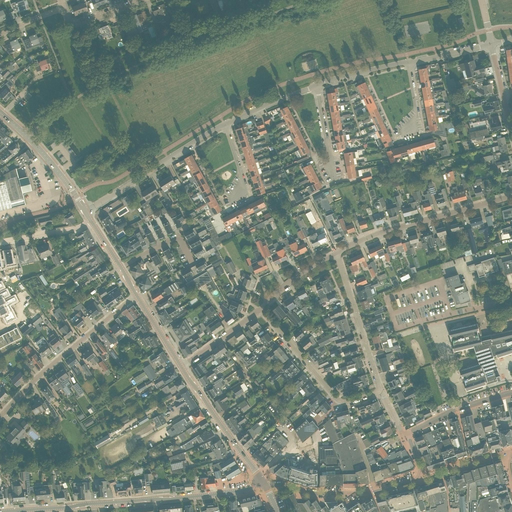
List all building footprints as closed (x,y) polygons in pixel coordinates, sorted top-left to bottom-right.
[(25,5),(28,4),(25,0),(21,0),(22,0),(11,4),(14,12),(19,10),(19,11),(26,9),(25,5)] [(84,2),(83,0),(76,0),(77,0),(78,4),(81,13),(87,11),(84,2)] [(78,4),(75,5),(74,3),(71,4),(75,15),(81,13),(78,4)] [(168,6),(165,7),(164,4),(159,6),(161,9),(153,12),(154,16),(156,19),(157,23),(161,21),(162,23),(170,19),(167,12),(170,10),(168,6)] [(147,27),(151,26),(145,11),(141,13),(141,14),(137,15),(136,14),(133,16),(139,33),(143,31),(142,30),(147,29),(147,27)] [(159,38),(163,37),(158,23),(154,25),(159,38)] [(96,30),(95,30),(98,35),(99,39),(107,36),(108,39),(112,37),(109,30),(108,25),(103,27),(103,28),(96,31),(96,30)] [(120,25),(112,28),(114,33),(122,30),(120,25)] [(23,40),(23,41),(26,50),(27,50),(26,49),(36,46),(39,44),(40,47),(44,45),(41,36),(40,37),(41,37),(37,38),(36,34),(29,37),(29,38),(30,39),(23,41),(23,40)] [(3,47),(9,54),(13,52),(12,51),(14,50),(14,51),(20,48),(16,39),(10,42),(11,44),(4,48),(3,47)] [(37,62),(33,63),(36,71),(37,71),(36,70),(41,68),(42,70),(48,68),(47,64),(50,63),(49,59),(45,60),(37,63),(37,62)] [(474,61),(460,64),(462,69),(462,71),(464,78),(477,75),(479,74),(480,76),(477,77),(475,77),(475,78),(473,78),(474,82),(476,82),(481,81),(486,79),(485,75),(484,76),(483,72),(484,71),(483,65),(475,67),(475,64),(474,64),(474,61)] [(0,72),(0,81),(1,80),(0,79),(0,78),(2,76),(4,78),(5,78),(10,73),(9,72),(13,68),(10,65),(6,69),(5,69),(3,71),(1,74),(0,73),(1,72),(0,72)] [(421,69),(419,70),(420,76),(428,75),(429,74),(428,69),(429,68),(429,65),(421,66),(421,69)] [(4,91),(0,95),(5,101),(11,94),(8,92),(11,89),(10,88),(14,84),(10,80),(8,82),(5,84),(8,87),(4,91)] [(431,81),(431,80),(429,81),(422,83),(423,89),(430,87),(433,86),(432,82),(431,81)] [(485,81),(461,88),(461,90),(471,87),(477,91),(475,94),(481,97),(482,95),(484,96),(486,94),(487,94),(492,92),(490,84),(486,85),(485,81)] [(355,96),(354,96),(355,97),(358,95),(358,94),(368,90),(365,83),(355,87),(358,93),(354,94),(355,96)] [(338,92),(337,92),(337,89),(329,90),(330,93),(328,94),(328,96),(327,96),(328,101),(339,98),(338,92)] [(361,100),(371,96),(368,90),(358,94),(358,95),(359,95),(361,100)] [(438,92),(437,91),(433,91),(434,93),(432,93),(424,95),(425,101),(433,99),(435,99),(434,94),(437,93),(437,92),(438,92)] [(366,105),(374,102),(371,96),(361,100),(363,99),(366,105)] [(433,99),(425,101),(426,107),(436,105),(436,106),(440,105),(440,104),(439,104),(439,103),(436,103),(435,102),(435,99),(433,99)] [(491,107),(483,109),(484,113),(485,113),(485,116),(490,114),(490,112),(495,111),(500,109),(498,101),(493,102),(490,103),(491,107)] [(366,105),(364,107),(365,108),(367,113),(369,112),(377,109),(374,102),(366,105)] [(283,117),(290,113),(287,107),(281,110),(282,112),(278,114),(280,118),(283,116),(283,117)] [(372,118),(380,115),(377,109),(369,112),(371,115),(368,116),(369,118),(365,120),(366,121),(365,121),(366,123),(370,121),(370,119),(372,118)] [(435,111),(427,113),(428,119),(436,117),(436,118),(438,117),(438,115),(439,115),(438,110),(437,111),(435,111)] [(284,123),(293,118),(290,113),(283,117),(286,122),(284,123),(283,122),(284,123)] [(346,116),(347,116),(346,114),(342,115),(342,117),(340,117),(332,118),(334,125),(341,123),(341,121),(343,120),(343,118),(346,117),(346,116)] [(479,117),(476,118),(476,122),(480,121),(480,122),(488,120),(488,121),(492,120),(493,124),(491,124),(492,132),(493,131),(498,130),(498,129),(502,128),(500,122),(500,123),(498,116),(495,117),(495,114),(490,114),(485,116),(479,117)] [(375,125),(382,121),(380,115),(372,118),(375,125)] [(442,117),(442,116),(442,115),(439,115),(438,115),(438,117),(436,118),(436,117),(428,119),(429,125),(439,123),(438,118),(442,117)] [(272,122),(271,121),(269,116),(263,119),(266,125),(272,122)] [(286,129),(289,127),(296,124),(293,118),(284,123),(283,122),(279,124),(279,125),(280,125),(281,126),(284,124),(286,129)] [(260,135),(263,134),(267,132),(263,121),(259,122),(262,133),(260,134),(260,135)] [(378,131),(385,128),(382,121),(375,125),(378,131)] [(439,123),(429,125),(430,131),(432,131),(436,130),(436,133),(436,135),(445,137),(442,122),(439,123)] [(236,132),(238,136),(248,133),(246,127),(247,127),(245,123),(238,126),(239,129),(237,130),(238,132),(236,132)] [(289,127),(291,133),(298,129),(296,124),(289,127)] [(1,126),(0,127),(0,136),(1,138),(0,139),(5,146),(0,149),(0,151),(8,145),(12,142),(9,137),(8,138),(7,136),(9,134),(1,126)] [(388,130),(386,131),(385,128),(378,131),(376,132),(375,131),(371,133),(371,134),(372,134),(372,135),(376,133),(378,138),(381,137),(388,134),(389,133),(388,130)] [(292,140),(301,135),(298,129),(291,133),(289,134),(290,135),(287,137),(289,141),(292,139),(292,140)] [(246,133),(238,136),(239,140),(240,140),(241,141),(250,138),(250,137),(249,135),(247,136),(246,133)] [(381,137),(378,139),(381,145),(378,146),(380,149),(390,146),(388,142),(391,141),(388,134),(381,137)] [(297,144),(304,140),(301,135),(292,140),(294,144),(295,145),(297,144)] [(344,135),(336,137),(337,143),(338,149),(339,149),(339,152),(344,151),(349,150),(348,147),(346,148),(345,145),(348,145),(347,142),(351,141),(351,139),(350,139),(347,140),(346,135),(344,135)] [(494,147),(506,144),(504,137),(494,139),(495,143),(498,142),(498,146),(494,147)] [(243,147),(252,144),(250,138),(241,141),(243,147)] [(426,139),(425,140),(428,148),(438,145),(437,140),(434,140),(433,139),(426,140),(426,139)] [(300,150),(307,146),(304,140),(297,144),(300,150)] [(422,142),(419,142),(421,150),(428,148),(425,140),(422,141),(422,142)] [(414,152),(421,150),(419,142),(412,144),(414,152)] [(16,151),(19,149),(15,144),(14,145),(10,147),(8,149),(10,152),(0,159),(0,162),(2,165),(17,152),(16,151)] [(253,149),(254,149),(252,144),(243,147),(245,153),(252,151),(254,150),(253,149)] [(407,153),(408,153),(414,152),(412,144),(405,146),(407,153)] [(452,156),(464,153),(462,144),(457,145),(459,150),(451,152),(452,156)] [(507,145),(506,144),(494,147),(496,152),(496,155),(497,155),(501,154),(501,152),(507,151),(507,148),(507,147),(507,145)] [(300,150),(298,151),(301,157),(307,155),(306,153),(310,151),(309,149),(308,149),(307,146),(301,149),(300,150)] [(399,147),(398,147),(402,159),(408,157),(409,157),(408,153),(407,153),(405,146),(399,148),(399,147)] [(391,150),(387,152),(389,160),(393,159),(393,158),(394,157),(395,160),(402,159),(398,147),(393,149),(393,148),(390,149),(391,150)] [(442,157),(450,155),(448,149),(444,150),(444,152),(441,153),(442,157)] [(23,165),(33,157),(27,150),(21,154),(24,158),(20,161),(23,165)] [(252,151),(245,153),(247,159),(246,159),(254,157),(252,151)] [(354,158),(356,158),(355,152),(345,153),(346,160),(354,159),(354,158)] [(188,164),(195,161),(191,155),(179,162),(180,164),(183,163),(185,166),(188,164)] [(257,159),(255,159),(254,157),(246,159),(246,160),(247,163),(248,163),(248,165),(258,162),(259,163),(262,162),(262,161),(261,161),(261,160),(258,161),(257,159)] [(502,162),(501,158),(494,160),(491,160),(493,167),(497,166),(498,168),(500,168),(502,172),(509,171),(508,169),(511,168),(511,167),(511,165),(510,160),(502,162)] [(191,170),(197,166),(195,161),(188,164),(185,166),(188,170),(189,171),(191,170)] [(256,163),(258,162),(248,165),(250,171),(258,168),(256,163)] [(311,164),(307,166),(305,163),(302,164),(304,168),(302,169),(304,175),(313,170),(314,169),(311,164)] [(3,175),(8,172),(6,165),(0,169),(1,170),(2,172),(3,175)] [(191,177),(200,172),(197,166),(191,170),(189,171),(188,170),(185,172),(185,173),(185,175),(189,173),(191,177)] [(0,211),(25,204),(22,193),(30,191),(26,177),(19,179),(16,168),(15,169),(3,175),(5,181),(0,182),(0,211)] [(258,168),(250,171),(252,177),(262,174),(260,168),(258,168)] [(307,180),(316,176),(313,170),(304,175),(307,174),(309,179),(307,180)] [(265,173),(266,172),(265,171),(262,172),(262,174),(252,177),(254,183),(262,180),(264,179),(263,175),(265,174),(265,173)] [(194,182),(203,177),(200,172),(191,177),(194,181),(194,182)] [(452,172),(446,173),(448,181),(455,180),(452,172)] [(176,183),(174,180),(171,175),(169,177),(168,176),(164,179),(172,191),(174,190),(173,187),(176,184),(176,183)] [(309,186),(319,181),(316,176),(307,180),(307,181),(307,182),(309,186)] [(191,183),(190,183),(191,184),(192,185),(193,184),(196,188),(197,187),(197,188),(207,182),(205,179),(204,179),(203,177),(194,182),(194,181),(191,183)] [(161,182),(159,183),(163,190),(165,192),(168,190),(170,192),(172,191),(164,179),(161,181),(161,182)] [(262,180),(254,183),(256,189),(264,186),(266,186),(265,184),(264,179),(262,180)] [(322,187),(319,181),(309,186),(308,187),(312,194),(320,190),(319,189),(322,187)] [(481,188),(486,187),(484,181),(476,183),(477,187),(477,188),(477,189),(474,190),(476,196),(483,195),(481,188)] [(209,186),(207,182),(197,188),(200,192),(196,194),(197,195),(197,196),(201,194),(200,193),(210,188),(209,186)] [(434,187),(433,184),(428,185),(430,193),(431,195),(436,194),(434,187)] [(154,199),(160,196),(154,185),(148,189),(154,199)] [(182,195),(186,193),(181,185),(177,187),(182,195)] [(258,195),(266,192),(264,186),(256,189),(258,195)] [(209,188),(210,188),(200,193),(201,194),(203,199),(212,194),(209,188)] [(448,199),(444,188),(442,188),(441,189),(442,192),(438,193),(439,196),(439,197),(436,198),(438,207),(442,206),(442,207),(445,206),(444,205),(446,205),(445,201),(447,200),(448,199)] [(467,199),(465,193),(464,188),(457,190),(460,201),(467,199)] [(148,203),(154,199),(148,189),(142,193),(147,202),(148,203)] [(457,190),(453,191),(453,190),(450,190),(454,203),(460,201),(457,190)] [(430,193),(429,193),(429,191),(426,192),(427,194),(424,195),(425,199),(422,200),(425,211),(426,211),(428,211),(428,210),(431,209),(430,205),(433,204),(431,195),(430,193)] [(303,195),(301,196),(299,192),(293,195),(297,202),(304,198),(303,195)] [(313,197),(313,198),(314,200),(314,201),(321,197),(322,199),(326,197),(323,192),(320,194),(313,197)] [(206,204),(215,199),(212,194),(203,199),(206,203),(206,204)] [(397,207),(402,205),(399,196),(394,197),(397,207)] [(127,206),(131,203),(128,197),(123,200),(127,206)] [(165,208),(170,206),(165,198),(160,201),(165,208)] [(209,210),(218,205),(215,199),(206,204),(206,203),(202,205),(202,206),(203,206),(204,207),(207,205),(209,210)] [(267,208),(264,203),(262,199),(256,202),(261,211),(267,208)] [(381,215),(374,218),(376,225),(381,224),(380,223),(384,222),(383,220),(386,220),(383,211),(384,211),(382,208),(379,200),(377,200),(378,202),(376,203),(375,203),(374,205),(374,206),(375,208),(377,209),(378,209),(379,213),(380,213),(381,215)] [(257,213),(261,211),(256,202),(250,205),(255,214),(254,215),(256,218),(257,218),(257,217),(258,216),(257,213)] [(417,206),(416,202),(413,203),(413,202),(409,203),(409,204),(408,204),(409,207),(409,208),(411,215),(412,214),(412,215),(414,214),(418,213),(416,206),(417,206)] [(211,215),(221,210),(218,205),(209,210),(208,210),(211,215)] [(254,215),(255,214),(250,205),(245,208),(249,217),(254,214),(254,215)] [(155,213),(150,206),(143,210),(144,210),(138,214),(141,220),(144,219),(147,217),(155,213)] [(409,208),(405,209),(404,206),(402,206),(403,211),(404,216),(411,215),(409,208)] [(397,208),(397,207),(387,209),(389,216),(391,220),(397,218),(396,215),(399,214),(399,213),(399,212),(397,208)] [(246,219),(249,217),(245,208),(239,211),(243,218),(244,217),(245,220),(246,219)] [(508,209),(502,211),(502,212),(503,211),(504,215),(508,214),(508,217),(510,217),(509,214),(511,213),(511,208),(509,209),(508,209)] [(238,220),(243,218),(239,211),(234,213),(238,220)] [(306,213),(311,224),(316,222),(311,211),(306,213)] [(365,216),(364,211),(361,212),(363,221),(359,222),(361,229),(368,227),(365,216)] [(72,214),(72,215),(70,212),(66,214),(60,218),(62,220),(65,219),(69,226),(75,222),(73,218),(74,218),(73,217),(74,217),(74,216),(73,215),(72,214)] [(165,230),(167,235),(169,234),(169,235),(172,233),(172,232),(173,232),(171,227),(173,226),(174,226),(175,225),(171,218),(168,212),(164,214),(167,222),(162,224),(165,230)] [(51,218),(58,216),(56,213),(31,219),(32,224),(39,223),(40,226),(53,223),(51,218)] [(181,213),(171,218),(175,225),(176,228),(177,229),(178,228),(179,229),(182,227),(181,227),(183,226),(180,221),(184,219),(181,213)] [(235,222),(238,220),(234,213),(228,216),(233,225),(232,226),(233,228),(234,230),(235,229),(236,228),(235,225),(236,224),(235,222)] [(341,228),(339,223),(334,213),(331,214),(332,219),(328,221),(330,227),(334,226),(335,228),(331,229),(335,238),(341,236),(338,229),(341,228)] [(108,233),(115,228),(114,225),(108,216),(107,217),(105,214),(99,218),(108,233)] [(162,231),(165,230),(162,224),(159,216),(155,218),(158,226),(153,228),(153,229),(156,234),(158,239),(160,238),(160,239),(163,238),(163,237),(164,236),(162,231)] [(228,216),(223,219),(226,225),(228,228),(230,227),(231,229),(233,228),(232,226),(233,225),(228,216)] [(153,236),(156,234),(153,229),(153,228),(147,217),(144,219),(146,223),(149,230),(144,233),(149,243),(151,243),(151,244),(154,242),(154,241),(155,240),(153,236)] [(482,217),(470,220),(472,228),(478,226),(478,229),(480,233),(484,232),(486,239),(492,237),(491,233),(489,226),(488,225),(484,227),(483,223),(482,217)] [(349,225),(346,226),(343,218),(338,220),(339,223),(341,228),(342,231),(347,229),(349,233),(355,230),(352,221),(348,222),(349,225)] [(117,231),(128,226),(125,220),(121,222),(120,219),(115,221),(116,224),(114,225),(115,228),(117,231)] [(301,221),(297,222),(301,229),(304,228),(305,227),(307,226),(303,219),(301,221)] [(463,225),(459,226),(458,223),(450,225),(452,232),(449,232),(451,239),(455,238),(453,231),(464,229),(463,225)] [(305,238),(310,236),(305,227),(304,228),(301,229),(301,230),(305,238)] [(447,234),(446,232),(445,227),(436,229),(438,237),(443,235),(444,240),(448,239),(447,234)] [(205,229),(197,234),(194,228),(184,233),(185,235),(184,235),(185,238),(186,238),(187,239),(192,237),(193,240),(199,237),(207,233),(209,232),(209,231),(207,229),(205,229)] [(85,240),(92,237),(88,229),(77,235),(79,238),(83,236),(84,239),(81,240),(82,242),(85,240)] [(471,229),(465,230),(472,254),(478,252),(471,229)] [(144,239),(140,231),(134,233),(136,238),(129,242),(129,241),(125,244),(124,243),(121,245),(122,245),(121,246),(122,247),(120,248),(124,253),(125,252),(126,254),(127,253),(128,252),(131,250),(132,251),(135,249),(135,248),(140,245),(138,242),(144,239)] [(317,237),(320,244),(327,241),(323,231),(319,232),(321,235),(318,237),(317,237)] [(433,234),(431,235),(430,231),(423,233),(424,238),(425,240),(428,239),(429,244),(430,246),(436,244),(433,234)] [(242,239),(240,236),(244,233),(243,232),(241,233),(238,234),(233,237),(236,241),(242,239)] [(316,234),(309,237),(311,240),(312,242),(314,247),(320,244),(317,237),(316,234)] [(219,238),(214,241),(216,246),(219,244),(226,240),(224,235),(219,238)] [(419,242),(418,240),(417,235),(409,237),(410,241),(412,246),(417,245),(416,243),(419,242)] [(89,247),(96,244),(92,237),(85,240),(82,242),(84,245),(87,244),(89,247)] [(202,242),(199,237),(193,240),(189,242),(190,244),(189,244),(190,247),(191,246),(192,248),(196,246),(198,249),(202,247),(211,242),(209,239),(202,242)] [(290,245),(287,238),(283,240),(286,246),(287,249),(291,247),(295,255),(297,254),(299,255),(301,254),(298,246),(296,242),(290,245)] [(400,239),(394,241),(396,248),(397,251),(397,252),(401,251),(401,252),(407,251),(405,243),(402,244),(400,239)] [(494,247),(501,245),(499,239),(492,241),(494,247)] [(260,241),(256,243),(261,254),(265,253),(262,247),(262,246),(260,242),(260,241)] [(262,241),(260,242),(262,246),(262,247),(265,253),(267,257),(271,255),(269,250),(266,245),(265,242),(262,243),(262,241)] [(397,251),(396,248),(394,241),(387,243),(391,256),(394,255),(393,252),(397,251)] [(277,242),(273,244),(276,251),(278,255),(281,262),(288,259),(285,254),(285,253),(287,253),(285,249),(283,249),(278,251),(277,248),(279,247),(277,242)] [(307,250),(305,245),(303,242),(301,243),(301,245),(298,246),(301,254),(305,252),(305,251),(307,250)] [(52,254),(49,248),(47,243),(36,248),(41,259),(52,254)] [(381,245),(375,248),(377,254),(378,257),(384,254),(385,254),(381,245)] [(25,246),(17,248),(20,260),(27,259),(28,264),(37,262),(34,254),(27,255),(26,254),(27,253),(27,250),(26,250),(25,246)] [(203,250),(202,247),(198,249),(193,251),(194,253),(193,253),(195,256),(196,255),(197,257),(201,255),(203,258),(205,257),(210,254),(216,251),(214,248),(207,251),(205,249),(203,250)] [(76,255),(70,259),(73,263),(77,261),(85,256),(88,261),(94,257),(100,253),(97,248),(93,250),(89,253),(87,250),(79,254),(76,255)] [(175,259),(174,257),(169,248),(167,249),(164,250),(165,251),(163,252),(166,256),(163,258),(170,271),(173,269),(169,262),(175,259)] [(374,256),(377,254),(375,248),(369,251),(373,260),(376,259),(374,256)] [(10,251),(4,252),(6,264),(12,263),(13,265),(16,265),(15,257),(12,258),(10,251)] [(258,251),(254,253),(256,259),(257,261),(261,271),(268,268),(265,261),(263,256),(260,257),(258,251)] [(274,255),(271,256),(273,260),(275,264),(281,262),(278,255),(279,255),(277,251),(276,251),(273,253),(274,255)] [(79,275),(76,277),(78,280),(96,268),(94,265),(98,262),(104,258),(100,253),(94,257),(88,261),(86,262),(88,265),(90,264),(92,266),(79,274),(79,275)] [(159,264),(162,263),(157,254),(155,255),(155,254),(152,256),(153,257),(151,258),(154,262),(151,264),(154,269),(157,274),(161,272),(158,267),(160,266),(159,264)] [(362,254),(356,257),(359,263),(362,262),(364,268),(368,266),(364,258),(362,254)] [(198,269),(195,271),(198,276),(207,271),(213,268),(224,262),(220,255),(217,257),(219,260),(207,266),(206,265),(207,264),(206,262),(205,262),(204,260),(195,265),(198,269)] [(356,264),(359,263),(356,257),(350,259),(353,265),(350,266),(353,272),(358,270),(356,264)] [(499,270),(497,266),(494,257),(467,266),(469,272),(473,271),(472,269),(476,268),(479,277),(485,275),(485,274),(489,273),(489,274),(499,270)] [(511,259),(511,260),(511,264),(503,267),(511,293),(511,259)] [(140,267),(144,264),(142,260),(138,262),(139,264),(138,265),(138,264),(134,267),(135,268),(131,270),(136,278),(143,273),(140,267)] [(154,269),(151,264),(149,261),(145,263),(151,271),(154,269)] [(231,274),(237,271),(231,261),(226,264),(231,274)] [(257,261),(252,263),(254,267),(253,267),(253,269),(256,273),(261,271),(257,261)] [(375,273),(378,272),(374,261),(370,263),(371,264),(372,268),(375,273)] [(99,267),(89,273),(92,278),(100,273),(101,276),(104,274),(109,271),(105,266),(101,269),(100,269),(100,268),(100,267),(99,267)] [(219,275),(224,272),(221,266),(215,269),(219,275)] [(195,271),(193,272),(190,268),(182,273),(185,279),(185,278),(188,283),(198,276),(195,271)] [(157,275),(157,274),(154,269),(151,271),(146,274),(147,277),(140,282),(141,284),(140,285),(143,288),(144,290),(152,285),(150,282),(154,279),(153,278),(157,275)] [(186,283),(191,292),(192,293),(208,282),(214,291),(217,289),(207,271),(198,276),(188,283),(186,283)] [(250,276),(246,274),(243,273),(241,278),(244,280),(243,285),(249,287),(251,280),(249,280),(250,276)] [(42,274),(39,276),(45,285),(48,284),(42,274)] [(444,276),(443,276),(447,288),(451,287),(455,301),(456,304),(460,303),(460,304),(461,304),(471,301),(468,291),(467,291),(464,282),(461,283),(458,274),(448,278),(449,281),(446,282),(444,276)] [(358,286),(367,283),(365,277),(356,281),(358,286)] [(311,286),(307,288),(310,294),(318,290),(331,284),(328,279),(321,282),(322,284),(316,287),(315,284),(311,286)] [(160,291),(155,294),(151,296),(155,302),(167,295),(179,288),(180,287),(176,282),(163,290),(163,289),(161,291),(160,291)] [(191,292),(186,283),(180,287),(179,288),(185,296),(191,292)] [(318,290),(320,296),(319,297),(320,300),(321,299),(332,294),(331,290),(333,290),(331,284),(318,290)] [(103,287),(101,289),(105,295),(106,295),(107,297),(109,300),(111,299),(112,301),(114,299),(117,303),(123,298),(118,290),(116,288),(113,290),(114,292),(109,296),(108,294),(107,294),(103,287)] [(360,291),(358,292),(360,299),(365,297),(367,297),(367,298),(372,296),(376,295),(374,287),(372,288),(370,288),(366,289),(363,290),(360,291)] [(247,292),(242,290),(236,288),(234,294),(229,293),(227,295),(229,297),(239,301),(240,298),(244,300),(247,292)] [(298,295),(295,296),(296,299),(298,303),(299,303),(300,302),(301,302),(300,299),(303,297),(305,301),(309,299),(307,296),(304,290),(301,291),(300,290),(297,291),(297,292),(297,293),(298,295)] [(0,294),(0,304),(13,298),(12,298),(4,302),(2,298),(8,294),(6,291),(0,294)] [(321,299),(318,301),(319,304),(329,300),(330,303),(333,302),(337,300),(334,293),(332,294),(321,299)] [(107,297),(102,301),(108,309),(117,303),(114,299),(112,301),(111,299),(109,300),(107,297)] [(161,311),(174,302),(171,297),(157,306),(161,311)] [(366,301),(361,302),(363,309),(368,308),(369,307),(368,303),(374,301),(373,297),(366,299),(367,300),(366,301)] [(13,298),(0,304),(0,307),(1,309),(0,309),(0,313),(1,315),(11,310),(10,309),(8,305),(14,302),(13,298)] [(197,298),(188,302),(190,306),(199,302),(197,298)] [(290,298),(284,301),(287,306),(289,309),(293,306),(295,305),(296,308),(300,306),(298,303),(296,299),(292,301),(290,298)] [(85,308),(85,309),(87,311),(90,315),(90,316),(92,318),(101,310),(97,305),(94,301),(88,307),(85,308)] [(232,301),(229,309),(233,312),(234,313),(238,314),(239,311),(240,312),(241,311),(242,308),(241,308),(243,305),(232,301)] [(222,304),(219,306),(227,317),(225,319),(229,324),(234,320),(233,319),(236,317),(237,316),(234,313),(233,312),(229,309),(228,309),(227,308),(222,304)] [(161,319),(179,308),(177,305),(169,311),(169,312),(168,313),(165,309),(158,314),(161,319)] [(131,322),(140,315),(133,306),(127,310),(126,309),(122,312),(124,316),(126,315),(131,322)] [(209,319),(217,312),(212,306),(204,312),(209,319)] [(273,310),(273,311),(280,319),(286,314),(279,306),(277,307),(276,307),(273,309),(273,310)] [(307,320),(312,318),(306,306),(301,309),(306,318),(307,319),(307,320)] [(178,309),(179,308),(161,319),(165,325),(173,320),(170,317),(172,316),(173,317),(179,312),(178,309)] [(331,318),(343,314),(341,308),(334,311),(335,313),(329,315),(331,318)] [(11,310),(1,315),(5,313),(7,316),(5,317),(7,322),(15,318),(11,310)] [(62,321),(67,318),(62,311),(60,312),(57,314),(59,316),(56,318),(63,327),(59,330),(66,338),(67,338),(68,338),(69,337),(69,336),(72,333),(65,325),(62,321)] [(85,318),(81,314),(79,311),(75,315),(78,318),(73,322),(78,329),(84,323),(82,320),(85,318)] [(176,322),(186,315),(185,312),(175,319),(176,322)] [(300,321),(301,321),(293,312),(291,314),(298,323),(300,321)] [(287,316),(293,324),(295,325),(298,323),(291,315),(290,314),(287,316)] [(383,320),(381,315),(381,314),(375,316),(376,317),(368,321),(363,322),(365,328),(369,326),(370,326),(372,326),(372,325),(371,323),(377,321),(377,322),(383,320)] [(142,317),(133,322),(135,326),(136,328),(145,322),(142,317)] [(336,321),(334,322),(334,323),(335,326),(336,329),(339,329),(348,326),(346,318),(336,321)] [(219,322),(217,319),(212,322),(215,325),(219,331),(224,328),(219,322)] [(177,335),(190,326),(185,320),(173,328),(177,335)] [(257,334),(263,330),(256,320),(250,324),(253,329),(254,329),(253,329),(257,326),(259,329),(255,331),(257,334)] [(31,322),(23,328),(27,333),(35,327),(31,322)] [(143,333),(149,329),(145,322),(136,328),(128,333),(127,333),(133,342),(135,340),(134,338),(136,337),(134,334),(141,330),(143,333)] [(215,325),(212,322),(205,327),(208,331),(211,329),(214,335),(219,331),(215,325)] [(122,332),(119,328),(116,324),(111,329),(115,333),(112,336),(117,341),(122,337),(119,334),(122,332)] [(511,353),(511,329),(479,337),(478,332),(479,332),(478,324),(449,330),(454,352),(474,347),(479,364),(459,370),(466,392),(501,380),(494,359),(497,358),(511,353)] [(181,341),(194,333),(190,326),(177,335),(181,341)] [(302,332),(307,329),(305,326),(294,335),(298,340),(305,335),(302,332)] [(339,329),(336,329),(338,333),(339,336),(343,335),(345,334),(350,332),(348,326),(339,329)] [(13,330),(11,331),(15,340),(21,337),(16,328),(13,329),(13,330)] [(8,332),(5,333),(10,342),(15,340),(11,331),(9,332),(8,332)] [(245,336),(241,331),(227,341),(231,347),(242,339),(245,342),(248,340),(245,336)] [(385,340),(383,333),(382,332),(379,333),(378,334),(379,335),(372,337),(374,344),(387,340),(385,340)] [(2,335),(0,336),(0,337),(4,345),(10,342),(5,333),(1,335),(2,335)] [(105,333),(100,337),(104,341),(105,343),(106,343),(110,347),(113,344),(117,341),(112,336),(109,338),(105,333)] [(264,344),(272,339),(267,333),(260,338),(264,344)] [(61,343),(57,339),(53,334),(50,336),(53,340),(50,342),(54,348),(61,343)] [(150,337),(148,334),(140,339),(145,347),(150,344),(148,341),(149,341),(153,348),(159,345),(153,336),(150,338),(150,337)] [(313,339),(315,338),(312,335),(301,344),(306,349),(312,344),(312,345),(316,342),(313,339)] [(195,344),(200,340),(198,336),(186,343),(187,345),(185,346),(181,349),(186,357),(193,353),(189,347),(194,343),(195,344)] [(248,341),(251,346),(257,341),(254,337),(254,336),(250,339),(251,339),(248,341)] [(331,342),(329,339),(328,336),(322,339),(324,341),(319,344),(320,347),(330,342),(331,342)] [(349,338),(336,342),(337,347),(347,344),(347,346),(348,345),(356,342),(354,336),(349,338)] [(98,339),(97,340),(96,339),(94,341),(95,342),(93,343),(99,351),(97,353),(102,360),(106,358),(103,354),(105,353),(103,351),(105,350),(103,346),(98,339)] [(50,346),(47,342),(46,340),(41,344),(42,346),(39,348),(46,357),(52,352),(48,348),(50,346)] [(376,351),(389,346),(387,340),(374,344),(376,351)] [(239,350),(235,354),(241,360),(243,358),(244,357),(243,356),(245,354),(246,354),(249,355),(251,353),(248,348),(249,347),(251,346),(248,341),(246,342),(247,344),(239,350)] [(227,351),(225,348),(222,344),(218,347),(223,354),(227,351)] [(34,351),(33,352),(27,345),(22,348),(28,355),(27,356),(37,369),(43,365),(35,354),(35,353),(34,351)] [(315,352),(310,355),(313,358),(312,359),(314,361),(314,360),(315,361),(323,355),(321,353),(325,349),(324,345),(317,348),(313,350),(315,352)] [(218,357),(223,354),(218,347),(212,351),(214,353),(211,355),(215,361),(216,360),(218,364),(221,362),(219,359),(220,359),(218,357)] [(275,362),(285,353),(279,347),(274,352),(269,356),(266,354),(260,358),(264,363),(267,361),(268,361),(272,358),(272,359),(277,355),(279,358),(274,362),(275,362)] [(357,347),(351,349),(344,352),(345,356),(351,353),(351,355),(359,353),(357,347)] [(99,360),(92,352),(89,348),(81,355),(83,357),(87,362),(90,360),(93,365),(96,362),(98,361),(99,360)] [(115,361),(118,359),(112,350),(109,352),(115,361)] [(164,361),(168,359),(163,352),(156,356),(150,360),(152,363),(158,359),(163,367),(166,365),(164,361)] [(243,358),(241,360),(246,366),(251,362),(253,364),(258,360),(254,355),(255,354),(253,352),(251,353),(249,355),(246,354),(245,354),(243,356),(244,357),(243,358)] [(283,363),(285,361),(289,358),(285,353),(275,362),(276,364),(281,360),(283,363)] [(379,359),(381,366),(391,362),(392,362),(391,362),(390,357),(392,355),(391,353),(392,353),(391,353),(384,355),(385,357),(379,359)] [(78,362),(76,359),(73,355),(65,361),(76,376),(80,372),(75,364),(78,362)] [(347,366),(362,361),(360,356),(352,358),(353,360),(345,362),(347,366)] [(208,360),(205,357),(197,363),(198,366),(193,370),(198,377),(204,373),(199,366),(208,360)] [(104,372),(108,369),(102,360),(100,362),(98,361),(96,362),(99,366),(100,365),(104,372)] [(356,369),(363,366),(362,361),(347,366),(339,368),(332,371),(334,375),(341,372),(348,369),(355,367),(356,369)] [(285,363),(271,375),(274,379),(285,371),(287,374),(290,377),(290,378),(293,375),(295,374),(296,375),(299,372),(298,371),(299,370),(296,367),(297,367),(295,364),(294,365),(294,364),(292,362),(287,366),(285,363)] [(389,366),(392,365),(391,362),(381,366),(383,372),(390,370),(389,366)] [(333,363),(323,368),(325,373),(335,369),(334,364),(333,363)] [(31,370),(26,365),(26,364),(23,367),(29,373),(31,370)] [(91,374),(92,374),(85,364),(80,366),(88,377),(92,374),(91,374)] [(150,380),(157,376),(149,364),(142,368),(150,380)] [(221,365),(213,370),(213,371),(206,375),(205,375),(199,379),(204,386),(210,382),(209,379),(216,375),(227,368),(227,367),(224,369),(221,365)] [(54,376),(58,382),(59,381),(63,387),(66,385),(69,382),(67,380),(69,378),(63,369),(55,374),(56,375),(55,376),(54,376)] [(404,371),(398,373),(399,377),(406,374),(409,383),(412,382),(409,373),(409,372),(408,369),(404,371)] [(172,378),(176,375),(175,374),(176,373),(174,370),(166,375),(167,377),(155,385),(157,388),(172,379),(172,378)] [(25,377),(22,374),(20,372),(16,377),(13,374),(9,378),(11,380),(11,381),(17,386),(25,377)] [(137,384),(147,377),(144,372),(133,378),(137,384)] [(354,384),(368,380),(366,374),(358,377),(359,379),(353,380),(354,384)] [(47,380),(52,387),(55,391),(61,387),(66,394),(71,391),(66,385),(63,387),(59,381),(58,382),(53,375),(47,380)] [(295,381),(292,384),(297,389),(295,391),(297,393),(302,389),(300,387),(303,384),(308,380),(307,379),(308,379),(304,375),(303,375),(298,379),(297,378),(295,380),(295,381)] [(223,380),(222,378),(221,376),(215,379),(213,381),(215,384),(223,380)] [(391,389),(402,384),(399,378),(395,379),(388,382),(391,389)] [(167,385),(163,387),(166,392),(167,393),(169,392),(176,387),(178,390),(180,389),(184,386),(180,380),(174,384),(173,383),(168,386),(167,385)] [(367,386),(369,385),(368,380),(354,384),(355,388),(361,386),(363,391),(369,390),(367,386)] [(213,387),(207,391),(212,398),(218,395),(218,396),(223,393),(219,388),(222,387),(219,382),(215,384),(212,386),(213,387)] [(341,383),(336,385),(338,390),(345,387),(343,382),(341,383)] [(77,383),(73,386),(80,395),(84,392),(77,383)] [(139,392),(147,387),(144,384),(137,388),(139,392)] [(311,394),(316,390),(311,384),(306,388),(306,387),(303,390),(305,393),(305,394),(307,397),(311,394)] [(244,392),(242,390),(240,386),(233,390),(238,397),(244,392)] [(47,387),(41,391),(47,399),(47,400),(46,399),(44,401),(48,409),(50,413),(55,422),(60,419),(54,410),(52,407),(51,408),(49,405),(51,404),(49,401),(54,397),(51,393),(52,392),(50,389),(49,390),(47,387)] [(397,393),(394,395),(396,401),(401,399),(404,397),(406,400),(413,397),(414,396),(417,395),(417,394),(415,390),(405,395),(404,395),(402,391),(403,391),(401,388),(400,388),(396,390),(397,393)] [(145,392),(141,395),(143,398),(152,392),(150,390),(145,392)] [(185,402),(192,397),(187,391),(181,395),(181,396),(176,398),(179,403),(175,405),(184,400),(185,402)] [(288,397),(286,399),(288,401),(290,399),(293,397),(297,393),(295,391),(288,397)] [(311,408),(305,413),(308,416),(314,410),(317,408),(320,405),(319,404),(318,403),(320,402),(323,399),(323,398),(324,398),(322,395),(322,396),(321,396),(319,394),(314,397),(315,398),(311,402),(314,406),(312,408),(311,408)] [(228,399),(225,395),(221,398),(214,402),(218,407),(217,408),(220,412),(222,411),(228,407),(225,402),(228,399)] [(190,410),(197,406),(192,397),(185,402),(184,400),(175,405),(177,409),(186,404),(190,410)] [(43,404),(41,402),(39,398),(33,401),(35,404),(31,406),(33,409),(32,410),(35,415),(44,410),(41,405),(43,404)] [(309,400),(307,398),(298,406),(300,408),(303,406),(309,401),(309,400)] [(173,401),(169,403),(167,400),(164,403),(165,406),(167,409),(175,404),(173,401)] [(378,403),(377,401),(370,404),(370,403),(365,404),(365,405),(356,408),(358,413),(359,412),(360,413),(368,410),(370,415),(374,413),(374,412),(380,409),(379,405),(379,404),(378,403)] [(410,401),(399,406),(402,413),(408,410),(409,413),(417,409),(415,406),(413,407),(410,401)] [(274,413),(279,409),(273,402),(267,408),(273,415),(274,413)] [(317,408),(314,410),(317,414),(322,410),(325,414),(330,410),(330,409),(331,408),(326,402),(322,405),(317,409),(317,408)] [(498,406),(493,407),(494,411),(496,421),(501,420),(501,419),(502,418),(502,419),(507,418),(503,404),(499,405),(499,406),(498,406)] [(170,429),(167,431),(171,437),(172,436),(177,433),(177,435),(186,429),(184,426),(191,421),(193,425),(204,418),(204,417),(204,416),(204,415),(203,415),(202,415),(199,409),(187,416),(189,419),(190,420),(189,420),(187,422),(185,419),(185,418),(175,424),(172,426),(174,429),(174,430),(172,431),(170,429)] [(353,415),(350,416),(348,410),(342,412),(345,422),(350,421),(351,424),(355,423),(353,415)] [(413,414),(416,413),(414,410),(408,413),(410,416),(405,418),(408,425),(413,422),(411,419),(415,417),(413,414)] [(423,418),(431,414),(429,410),(423,413),(424,416),(423,416),(424,420),(425,420),(423,418)] [(341,424),(345,422),(342,412),(336,413),(338,419),(334,420),(336,427),(334,428),(335,429),(342,428),(341,424)] [(235,418),(239,416),(236,413),(225,421),(229,428),(238,422),(237,421),(244,416),(237,421),(235,418)] [(157,428),(166,423),(161,414),(152,419),(157,428)] [(383,422),(387,420),(383,414),(374,418),(378,426),(384,423),(383,422)] [(416,419),(415,420),(415,421),(417,424),(425,420),(424,420),(423,416),(422,414),(420,415),(421,417),(420,418),(416,419)] [(472,414),(471,414),(467,414),(468,415),(466,416),(467,417),(466,417),(470,434),(477,432),(475,424),(472,414)] [(374,421),(371,416),(371,415),(367,417),(362,419),(359,420),(362,426),(374,421)] [(122,424),(129,420),(127,416),(120,420),(122,424)] [(138,421),(140,425),(148,420),(146,416),(138,421)] [(240,425),(247,420),(244,416),(237,421),(238,422),(229,428),(235,435),(238,433),(243,429),(240,425)] [(477,432),(470,434),(466,417),(461,418),(466,435),(466,440),(468,448),(471,456),(488,450),(484,438),(486,438),(480,422),(475,424),(477,432)] [(312,421),(310,423),(305,418),(294,428),(296,433),(299,437),(303,443),(307,438),(319,428),(312,421)] [(458,420),(454,421),(454,418),(450,419),(451,423),(452,423),(455,435),(457,435),(457,437),(462,436),(458,420)] [(87,427),(94,422),(91,419),(85,423),(83,424),(86,427),(87,426),(87,427)] [(198,423),(191,427),(194,431),(200,426),(202,429),(204,427),(209,424),(205,419),(201,422),(198,423)] [(334,428),(332,423),(330,419),(324,424),(333,446),(338,457),(343,470),(344,479),(343,484),(343,487),(358,487),(358,483),(359,483),(359,479),(351,456),(347,442),(356,439),(354,433),(340,440),(335,429),(334,428)] [(498,428),(497,428),(494,419),(489,421),(489,419),(480,422),(486,438),(487,437),(490,450),(502,447),(500,440),(501,440),(498,428)] [(14,429),(7,437),(10,440),(12,442),(10,445),(13,448),(15,445),(16,446),(20,442),(18,441),(24,435),(22,433),(24,430),(28,425),(24,420),(19,425),(18,424),(14,421),(10,425),(14,429)] [(241,443),(260,426),(263,423),(261,421),(258,423),(258,422),(249,430),(249,429),(247,431),(246,431),(238,438),(237,438),(238,438),(239,440),(240,440),(241,441),(240,441),(241,443)] [(260,426),(241,443),(242,444),(243,443),(244,444),(243,445),(245,447),(246,447),(248,445),(253,441),(253,440),(252,439),(255,436),(263,429),(262,428),(265,425),(263,423),(260,426)] [(390,426),(386,428),(384,426),(379,428),(383,437),(386,436),(393,433),(390,426)] [(453,447),(445,431),(443,426),(430,432),(436,444),(440,455),(442,454),(444,460),(456,456),(453,447)] [(187,430),(178,435),(182,442),(191,436),(189,434),(194,431),(191,427),(187,430)] [(511,438),(510,429),(499,432),(498,428),(501,440),(503,447),(511,444),(511,438)] [(213,434),(214,434),(211,429),(203,434),(202,433),(196,437),(192,439),(183,445),(185,449),(193,445),(191,442),(196,439),(199,443),(206,439),(214,435),(213,434)] [(274,457),(289,442),(277,431),(258,450),(257,449),(252,456),(264,467),(272,458),(271,457),(273,456),(274,457)] [(432,447),(431,446),(425,434),(422,435),(428,447),(435,468),(446,464),(444,460),(442,454),(440,455),(436,444),(432,447)] [(108,435),(94,443),(97,448),(111,441),(108,435)] [(435,468),(428,447),(422,435),(422,436),(415,438),(422,456),(423,456),(428,470),(435,468)] [(467,455),(465,445),(462,436),(457,437),(453,438),(451,439),(452,442),(453,442),(457,457),(467,455)] [(366,448),(372,445),(368,438),(362,441),(366,448)] [(370,483),(368,472),(356,439),(347,442),(351,456),(359,479),(359,483),(370,483)] [(383,448),(389,444),(387,439),(375,444),(373,445),(376,451),(382,459),(388,455),(387,454),(383,448)] [(212,452),(223,445),(219,440),(211,445),(209,446),(212,452)] [(212,452),(209,453),(213,459),(216,457),(217,459),(218,458),(219,459),(222,458),(227,455),(225,452),(226,451),(223,445),(212,452)] [(343,470),(338,457),(333,446),(320,446),(320,462),(326,462),(327,485),(343,484),(344,479),(343,470)] [(396,453),(395,453),(397,458),(393,459),(394,463),(397,462),(400,473),(413,469),(414,466),(405,449),(400,452),(400,450),(396,453)] [(390,470),(382,459),(376,451),(372,453),(378,466),(379,465),(384,478),(392,475),(392,476),(390,470)] [(397,458),(395,453),(395,451),(387,454),(388,455),(382,459),(390,470),(392,476),(393,475),(392,474),(395,473),(395,474),(400,473),(397,462),(394,463),(393,459),(397,458)] [(181,471),(179,462),(186,460),(184,452),(168,458),(169,462),(172,473),(181,471)] [(379,465),(378,466),(372,453),(366,455),(375,477),(375,481),(376,481),(376,480),(384,478),(379,465)] [(300,454),(288,456),(289,466),(299,465),(299,468),(301,468),(300,454)] [(228,479),(241,472),(232,457),(225,461),(225,460),(212,465),(215,474),(216,479),(226,476),(228,479)] [(53,458),(47,462),(52,468),(57,464),(53,458)] [(500,462),(499,461),(499,460),(470,469),(471,470),(467,471),(463,472),(463,473),(466,483),(467,495),(466,495),(466,501),(470,501),(469,511),(476,511),(477,507),(477,486),(475,481),(478,480),(478,479),(488,476),(488,477),(491,476),(495,475),(504,473),(504,472),(501,461),(500,462)] [(284,465),(283,466),(280,463),(269,468),(272,472),(274,472),(275,473),(279,475),(281,474),(283,476),(283,477),(288,478),(291,467),(289,467),(284,465)] [(318,473),(317,473),(317,470),(313,470),(313,469),(310,468),(310,473),(309,473),(291,467),(288,478),(306,484),(317,485),(318,473)] [(214,478),(211,478),(211,471),(207,471),(207,477),(208,488),(209,488),(209,487),(215,487),(214,478)] [(463,473),(461,474),(461,473),(455,475),(460,490),(459,490),(460,500),(460,511),(465,511),(466,511),(465,501),(466,501),(466,495),(467,495),(466,483),(463,473)] [(500,485),(508,482),(504,473),(495,475),(491,476),(488,477),(490,481),(493,480),(495,485),(500,485)] [(459,490),(460,490),(455,475),(450,477),(454,489),(453,489),(454,492),(453,492),(454,502),(452,502),(452,508),(460,507),(460,511),(460,500),(459,490)] [(450,477),(449,478),(448,477),(446,478),(446,479),(445,479),(447,484),(449,494),(453,492),(454,492),(453,489),(454,489),(450,477)] [(192,482),(186,483),(186,478),(182,478),(183,484),(183,483),(184,486),(175,487),(175,491),(193,490),(192,482)] [(137,483),(130,484),(130,485),(131,490),(134,489),(134,493),(142,492),(142,486),(145,486),(145,481),(144,479),(139,480),(137,481),(137,483)] [(446,489),(445,485),(443,480),(425,486),(428,495),(430,507),(431,511),(448,511),(447,496),(446,489)] [(495,485),(480,486),(478,480),(475,481),(477,486),(477,507),(480,499),(508,491),(506,485),(500,486),(500,485),(495,485)] [(103,489),(106,489),(106,481),(100,481),(100,484),(96,485),(96,488),(93,488),(93,494),(96,494),(96,496),(103,496),(103,489)] [(84,490),(87,490),(87,482),(81,483),(81,486),(77,486),(77,489),(74,490),(74,495),(77,495),(77,498),(84,497),(84,490)] [(18,485),(17,485),(17,483),(11,483),(12,493),(9,494),(9,501),(13,500),(13,501),(19,501),(18,485)] [(170,492),(169,484),(169,483),(160,484),(152,485),(152,493),(170,492)] [(131,490),(130,485),(130,484),(123,485),(123,486),(116,487),(116,496),(122,495),(121,494),(128,494),(127,490),(131,490)] [(43,499),(43,498),(42,485),(31,486),(31,493),(36,493),(37,499),(36,499),(43,499)] [(42,485),(43,498),(50,498),(49,491),(52,491),(51,485),(42,485)] [(61,493),(61,489),(60,485),(55,485),(55,489),(56,501),(65,501),(64,499),(68,498),(67,493),(61,493)] [(428,495),(425,486),(414,489),(417,497),(419,505),(420,509),(421,510),(430,507),(428,495)] [(419,505),(417,497),(414,489),(385,496),(387,503),(391,511),(431,511),(430,507),(421,510),(420,509),(419,505)] [(507,494),(509,494),(508,491),(480,499),(477,507),(476,511),(490,511),(491,511),(490,511),(498,511),(498,510),(504,508),(503,506),(499,507),(496,500),(497,499),(496,497),(507,494)] [(297,503),(296,500),(293,494),(286,497),(289,502),(286,503),(289,508),(291,507),(292,511),(307,511),(304,503),(303,503),(297,503)] [(505,504),(511,502),(509,494),(507,494),(496,497),(497,499),(496,500),(499,507),(503,506),(505,505),(505,504)] [(258,500),(256,499),(255,495),(239,499),(241,507),(242,511),(253,511),(262,510),(259,500),(258,500)] [(391,511),(387,503),(385,496),(377,499),(379,509),(380,511),(391,511)] [(379,511),(373,499),(372,497),(366,501),(366,500),(360,504),(364,511),(379,511)] [(237,504),(236,504),(235,500),(229,501),(229,509),(233,509),(234,511),(242,511),(241,507),(237,507),(237,504)] [(315,501),(309,500),(308,500),(303,500),(304,503),(307,511),(319,511),(321,511),(320,510),(322,509),(316,500),(315,501)] [(339,505),(337,502),(325,502),(331,511),(349,511),(348,510),(345,506),(344,506),(344,505),(342,502),(339,504),(339,505)] [(511,511),(511,505),(511,502),(505,504),(505,505),(503,506),(504,508),(498,510),(498,511),(511,511)] [(216,507),(214,508),(214,503),(206,504),(206,510),(201,511),(219,511),(218,509),(216,509),(216,507)] [(364,511),(360,504),(359,503),(348,510),(349,511),(364,511)]
